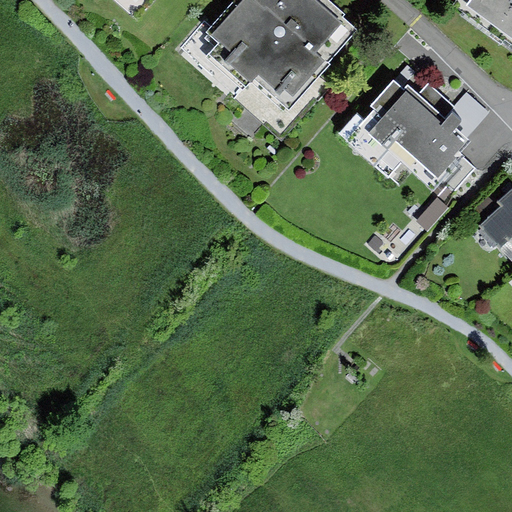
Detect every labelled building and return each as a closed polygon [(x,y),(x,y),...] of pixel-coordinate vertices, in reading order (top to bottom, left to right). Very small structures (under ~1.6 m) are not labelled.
[(274,101),(346,24),(320,0),(230,0),(200,33),(274,101)] [(511,0),(456,0),(456,1),(511,40),(511,0)] [(469,138),(394,74),(370,103),(375,108),(349,138),(400,181),(413,166),(432,182),(456,153),(469,138)] [(476,169),(456,153),(432,182),(451,198),(476,169)] [(502,205),(480,224),(511,259),(511,187),(498,200),(502,205)] [(438,197),(418,220),(428,229),(448,206),(438,197)]
